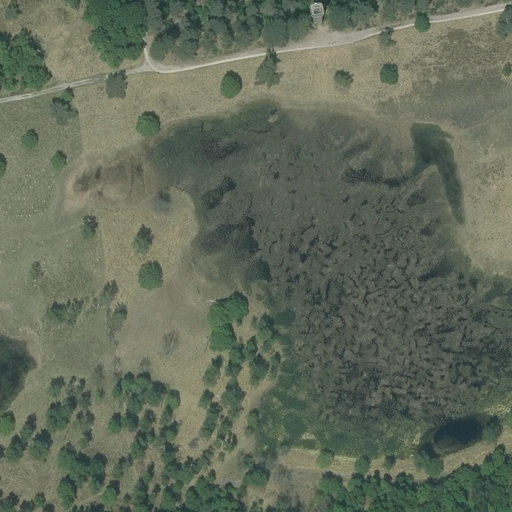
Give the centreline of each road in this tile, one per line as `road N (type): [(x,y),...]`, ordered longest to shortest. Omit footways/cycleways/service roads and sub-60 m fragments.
road 1 (track): [(511,449),(445,476),(255,479),(92,499),(71,511)]
road 2 (track): [(151,69),(511,4)]
